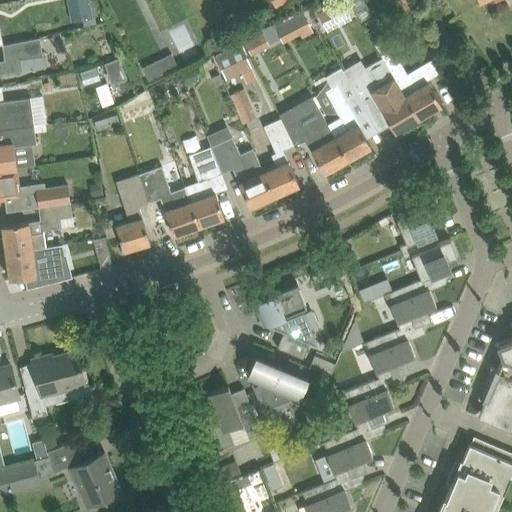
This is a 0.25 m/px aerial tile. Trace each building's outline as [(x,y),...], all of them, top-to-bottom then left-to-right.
[(90,0),(68,0),(72,22),(83,20),(89,19),(94,18),(92,8),(90,0)] [(318,13),(327,31),(352,18),(343,0),(318,13)] [(365,0),(351,0),(357,11),(368,4),(365,0)] [(400,0),(408,15),(418,10),(412,0),(400,0)] [(274,26),(283,43),(301,34),(302,37),(313,32),(302,11),(274,26)] [(89,19),(83,20),(84,26),(96,24),(95,18),(94,18),(89,19)] [(245,40),(252,53),(269,45),(263,32),(245,40)] [(386,36),(378,41),(374,43),(383,58),(382,58),(405,95),(418,118),(441,104),(426,79),(439,72),(431,58),(407,72),(386,36)] [(0,60),(0,73),(23,71),(21,59),(42,55),(40,37),(30,39),(2,44),(3,46),(5,60),(0,60)] [(242,46),(216,58),(226,79),(241,72),(252,67),(242,46)] [(361,59),(343,69),(378,132),(390,124),(395,132),(418,118),(405,95),(382,58),(366,67),(361,59)] [(105,64),(113,83),(126,77),(118,59),(105,64)] [(157,60),(142,67),(148,80),(163,73),(157,60)] [(327,124),(334,136),(347,159),(371,146),(358,123),(359,123),(348,103),(358,97),(369,116),(369,117),(382,140),(382,139),(378,132),(343,69),(342,66),(325,76),(331,87),(325,90),(340,117),(327,124)] [(220,74),(213,77),(216,86),(224,83),(220,74)] [(107,84),(96,88),(102,108),(114,104),(107,84)] [(256,117),(242,86),(229,92),(243,123),(256,117)] [(0,129),(7,129),(34,125),(30,101),(30,97),(0,100),(0,129)] [(302,135),(314,155),(324,172),(347,159),(334,136),(322,143),(301,105),(280,115),(281,118),(292,140),(302,135)] [(94,121),(97,130),(119,124),(117,114),(94,121)] [(292,140),(281,118),(263,125),(275,152),(271,154),(276,165),(288,160),(283,149),(294,144),(292,140)] [(9,142),(0,143),(0,170),(17,168),(16,166),(13,146),(36,143),(35,132),(34,125),(7,129),(9,142)] [(232,136),(210,146),(221,173),(232,168),(241,188),(249,206),(274,195),(263,171),(253,149),(240,154),(232,136)] [(198,181),(184,185),(198,226),(224,216),(215,192),(210,178),(221,173),(210,146),(189,154),(198,181)] [(276,165),(263,171),(274,195),(299,184),(288,160),(276,165)] [(161,165),(139,173),(149,202),(160,198),(166,216),(173,235),(198,226),(184,185),(170,190),(161,165)] [(17,168),(0,170),(0,197),(21,195),(17,168)] [(116,225),(118,231),(123,250),(150,242),(139,205),(149,202),(139,173),(116,180),(129,221),(116,225)] [(90,185),(92,196),(104,194),(102,183),(90,185)] [(70,202),(68,184),(36,188),(38,207),(70,202)] [(2,226),(6,252),(32,249),(45,247),(42,230),(62,227),(73,225),(70,202),(38,207),(40,220),(2,226)] [(436,203),(397,218),(406,243),(399,245),(404,257),(411,254),(431,246),(427,236),(436,232),(432,223),(443,219),(436,203)] [(92,239),(94,247),(100,266),(112,262),(104,237),(92,239)] [(431,246),(411,254),(421,279),(417,280),(421,292),(429,289),(446,282),(442,271),(450,268),(447,259),(457,255),(450,238),(431,246)] [(32,249),(6,252),(10,279),(36,276),(51,272),(72,266),(68,253),(34,263),(32,249)] [(399,327),(395,329),(401,342),(408,339),(425,332),(421,321),(429,318),(426,309),(436,305),(429,289),(421,292),(417,280),(384,293),(385,295),(388,293),(392,303),(390,304),(399,327)] [(277,347),(295,355),(303,358),(310,341),(315,339),(304,312),(299,313),(298,309),(306,305),(297,282),(272,292),(270,287),(247,297),(257,320),(261,319),(263,323),(269,320),(271,325),(270,325),(270,326),(283,332),(277,347)] [(360,288),(365,300),(375,296),(370,284),(360,288)] [(353,322),(341,352),(362,342),(364,341),(356,321),(353,322)] [(378,377),(374,379),(379,392),(387,389),(404,383),(399,371),(408,368),(404,359),(415,355),(408,339),(401,342),(395,329),(364,341),(362,342),(363,343),(366,342),(370,353),(369,354),(378,377)] [(478,414),(478,415),(511,429),(511,340),(499,346),(503,355),(497,370),(499,371),(494,384),(491,383),(480,409),(478,414)] [(38,384),(25,388),(30,407),(33,417),(48,414),(43,396),(76,387),(79,397),(92,393),(85,369),(81,370),(76,349),(51,355),(51,353),(31,358),(38,384)] [(310,366),(331,374),(335,362),(314,354),(310,366)] [(253,383),(251,383),(264,414),(266,414),(265,410),(291,400),(295,402),(310,366),(289,357),(284,368),(267,361),(265,368),(254,363),(248,376),(260,381),(258,385),(254,386),(253,383)] [(0,402),(19,397),(15,383),(10,364),(0,366),(0,402)] [(357,427),(353,429),(358,442),(366,439),(383,432),(378,421),(387,418),(383,409),(393,405),(387,389),(379,392),(374,379),(341,392),(342,393),(345,392),(349,403),(348,404),(357,427)] [(220,449),(235,443),(229,428),(242,423),(248,438),(262,432),(251,406),(244,388),(231,393),(228,386),(208,394),(213,407),(204,411),(220,449)] [(336,477),(332,479),(337,492),(345,489),(362,482),(357,471),(366,468),(362,459),(372,455),(366,439),(358,442),(353,429),(320,442),(320,443),(324,442),(328,453),(327,454),(336,477)] [(488,511),(504,476),(509,479),(511,472),(511,451),(473,436),(470,443),(469,443),(445,498),(444,498),(438,511),(488,511)] [(55,437),(45,441),(46,444),(48,450),(58,447),(55,437)] [(34,460),(0,468),(0,481),(37,472),(39,478),(53,471),(65,466),(65,465),(81,458),(74,442),(58,447),(48,450),(49,456),(37,459),(34,460)] [(46,444),(34,447),(37,459),(49,456),(48,450),(46,444)] [(82,462),(70,467),(76,480),(80,478),(91,502),(87,504),(87,505),(103,498),(121,490),(110,466),(107,467),(101,454),(83,462),(82,462)] [(220,466),(225,479),(241,472),(236,460),(220,466)] [(274,466),(264,470),(267,479),(278,475),(277,474),(274,466)] [(247,474),(226,483),(231,493),(251,485),(247,474)] [(342,511),(341,509),(351,505),(345,489),(337,492),(332,479),(299,492),(299,493),(303,492),(307,503),(305,504),(308,511),(342,511)]
